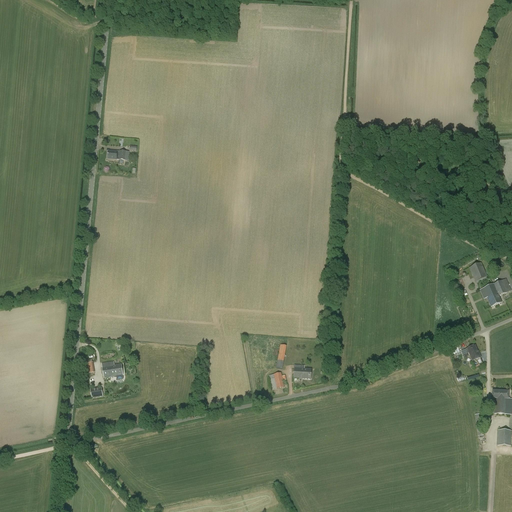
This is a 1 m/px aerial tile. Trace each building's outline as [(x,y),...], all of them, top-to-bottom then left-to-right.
[(108,153),(108,160),(116,160),(116,161),(119,161),(126,161),(126,152),(120,152),(117,152),(117,153),(111,152),(111,153),(108,153)] [(476,282),(487,278),(481,264),(470,269),(476,282)] [(483,298),(486,296),(491,308),(502,303),(499,297),(511,292),(506,280),(480,291),(483,298)] [(280,345),(277,368),(284,369),(288,346),(280,345)] [(467,350),(461,352),(464,359),(470,356),(473,362),(476,361),(478,366),(482,364),(480,359),(481,359),(478,352),(475,346),(467,350)] [(287,362),(297,362),(297,352),(287,352),(287,362)] [(111,363),(102,365),(104,379),(116,377),(117,381),(123,380),(122,376),(123,376),(121,365),(120,365),(114,366),(112,366),(111,363)] [(294,366),(294,379),(311,380),(312,370),(304,369),(304,366),(294,366)] [(281,373),(269,376),(272,391),(284,388),(281,373)] [(101,388),(90,390),(92,398),(103,397),(101,388)] [(492,391),(492,399),(495,399),(494,415),(507,415),(507,409),(510,409),(511,400),(509,400),(509,392),(492,391)] [(498,431),(497,446),(511,447),(511,432),(498,431)]
